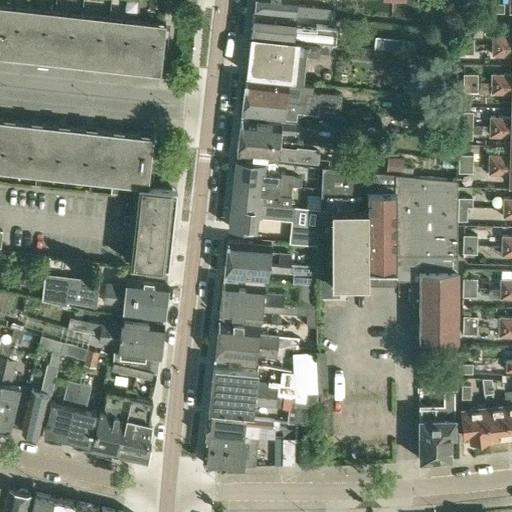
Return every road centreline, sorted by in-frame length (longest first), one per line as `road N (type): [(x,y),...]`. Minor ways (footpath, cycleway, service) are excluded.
road 1 (residential): [(168,491),(210,108)]
road 2 (unclassified): [(168,491),(361,491),(511,479)]
road 3 (residential): [(210,108),(0,85)]
road 4 (unclassified): [(168,491),(0,452)]
